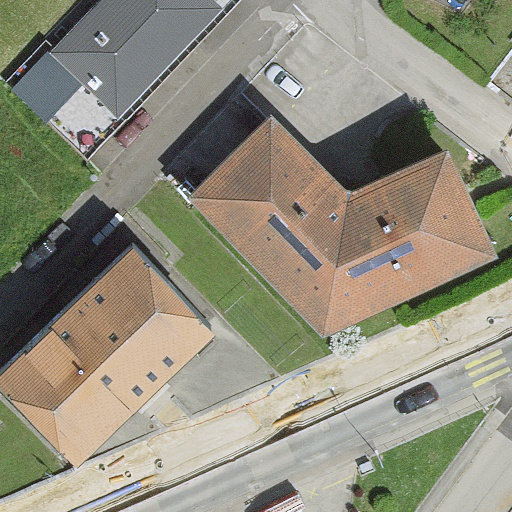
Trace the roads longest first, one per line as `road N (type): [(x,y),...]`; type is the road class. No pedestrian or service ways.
road 1 (secondary): [(511,333),(116,511)]
road 2 (residential): [(291,0),(0,301)]
road 3 (residential): [(511,160),(339,0)]
